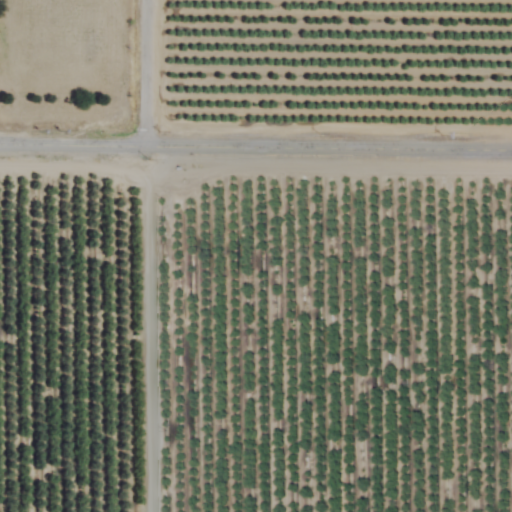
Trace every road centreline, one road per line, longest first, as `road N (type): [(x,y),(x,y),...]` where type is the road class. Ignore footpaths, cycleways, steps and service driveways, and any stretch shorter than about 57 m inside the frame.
road 1 (secondary): [(0,138),(511,144)]
road 2 (residential): [(147,140),(147,0)]
